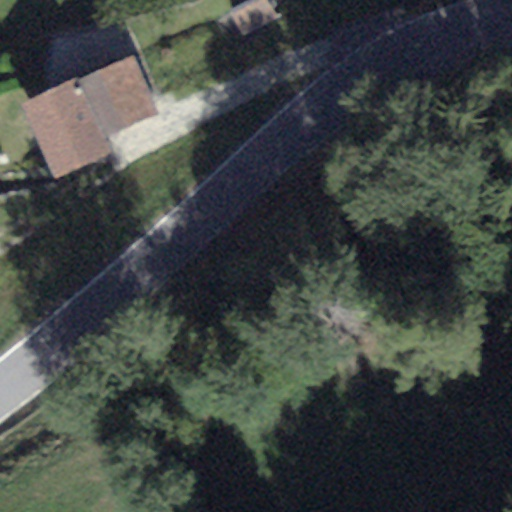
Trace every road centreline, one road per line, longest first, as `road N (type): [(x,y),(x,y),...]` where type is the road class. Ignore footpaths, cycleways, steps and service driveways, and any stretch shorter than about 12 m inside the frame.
road 1 (tertiary): [(511,16),(435,41),(373,75),(0,394)]
road 2 (track): [(120,156),(0,244)]
